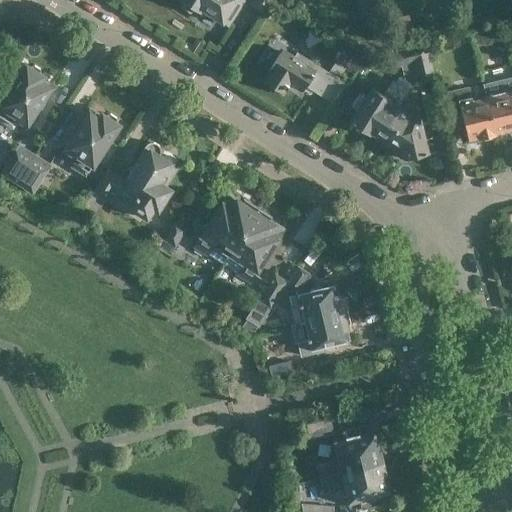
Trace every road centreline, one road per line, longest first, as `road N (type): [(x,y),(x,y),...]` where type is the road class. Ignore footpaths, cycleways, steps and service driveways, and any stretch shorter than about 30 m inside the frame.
road 1 (residential): [(400,216),(61,0)]
road 2 (residential): [(400,216),(429,365),(472,511)]
road 3 (residential): [(511,472),(446,205)]
